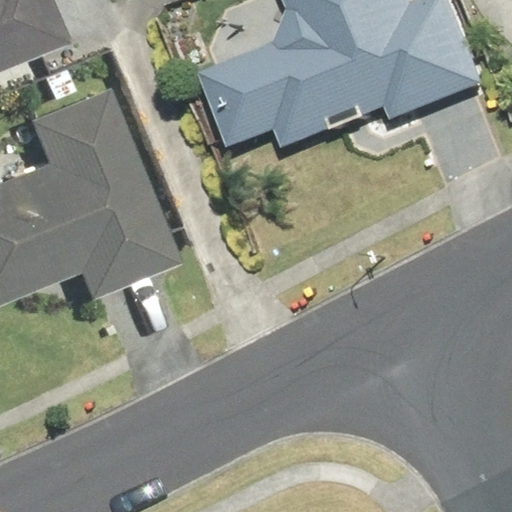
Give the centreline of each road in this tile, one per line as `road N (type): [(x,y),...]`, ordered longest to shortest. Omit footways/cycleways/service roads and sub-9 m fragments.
road 1 (residential): [(10,511),(417,328)]
road 2 (residential): [(417,328),(506,511)]
